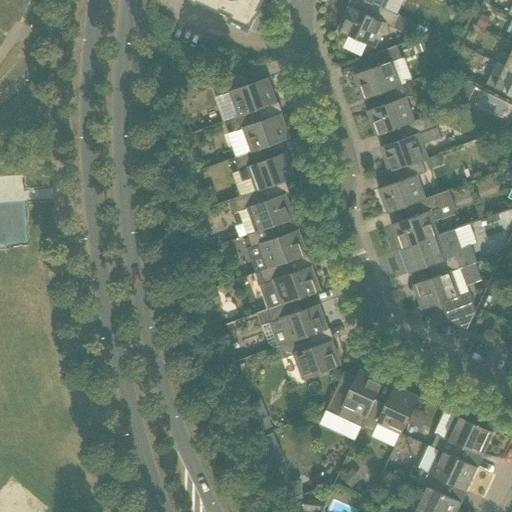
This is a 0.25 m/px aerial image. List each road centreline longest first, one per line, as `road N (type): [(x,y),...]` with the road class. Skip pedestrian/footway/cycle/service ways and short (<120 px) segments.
road 1 (secondary): [(209,511),(144,326),(123,87),(129,0)]
road 2 (secondary): [(96,0),(92,141),(100,249),(129,407),(165,511)]
road 3 (residential): [(511,396),(391,340),(347,216),(352,145),(305,18),(307,0)]
